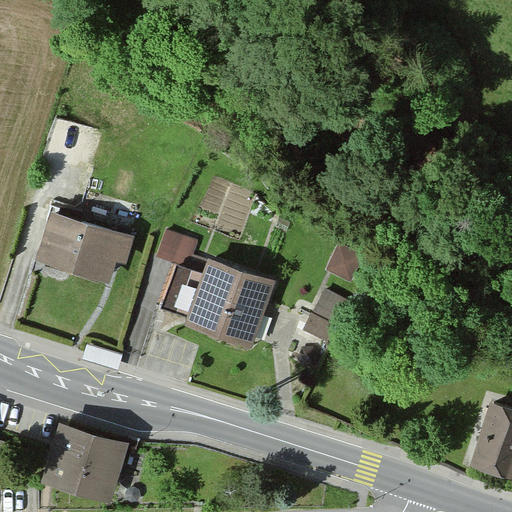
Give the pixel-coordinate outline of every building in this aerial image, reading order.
[(127,231),(42,211),(30,263),(104,280),(108,259),(120,262),(127,231)] [(269,282),(199,258),(194,271),(168,263),(153,307),(180,317),(177,326),(246,350),(256,320),(269,282)] [(325,283),(304,327),(333,341),(354,296),(325,283)] [(123,351),(88,340),(83,356),(118,366),(123,351)] [(511,400),(490,394),(471,457),(511,469),(511,400)] [(32,484),(107,502),(121,444),(46,425),(40,451),(32,484)]
